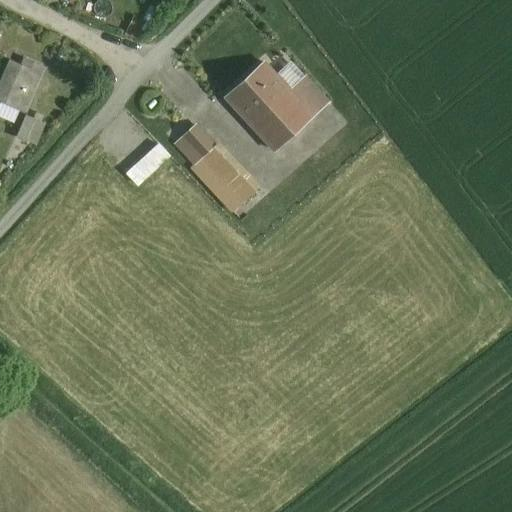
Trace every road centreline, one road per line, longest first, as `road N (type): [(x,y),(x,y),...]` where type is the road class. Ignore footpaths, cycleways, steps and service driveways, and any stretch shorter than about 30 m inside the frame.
road 1 (unclassified): [(0,231),(214,0)]
road 2 (track): [(0,364),(171,511)]
